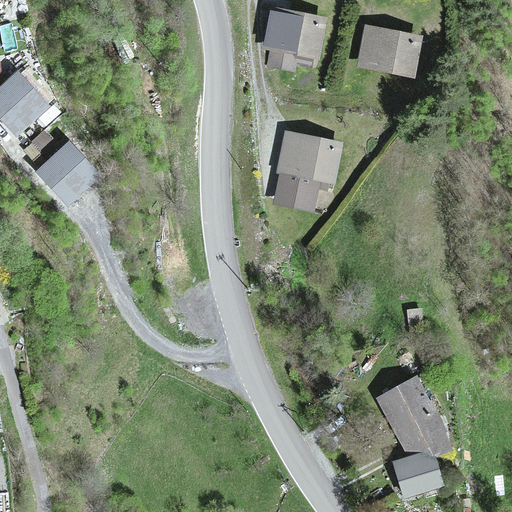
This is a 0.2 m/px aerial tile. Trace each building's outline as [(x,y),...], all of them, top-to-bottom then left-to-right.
[(320,25),(267,10),(259,54),(313,67),(320,25)] [(417,42),(360,29),(352,72),(410,85),(417,42)] [(48,105),(19,75),(0,93),(0,115),(17,133),(48,105)] [(339,149),(281,135),(267,204),(316,217),(316,186),(330,192),(339,149)] [(98,176),(70,145),(41,171),(69,202),(98,176)] [(409,378),(368,401),(402,463),(382,476),(402,510),(436,492),(425,468),(447,458),(409,378)]
